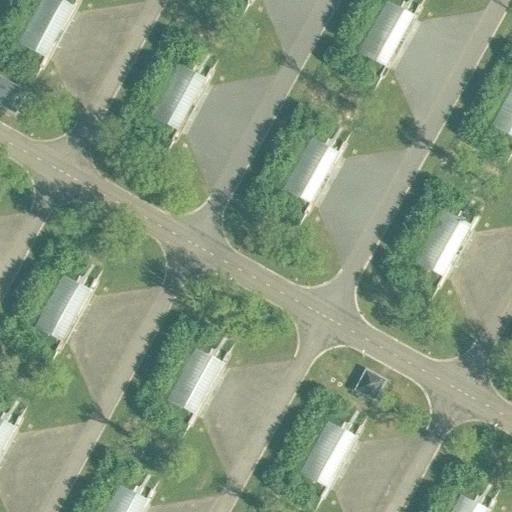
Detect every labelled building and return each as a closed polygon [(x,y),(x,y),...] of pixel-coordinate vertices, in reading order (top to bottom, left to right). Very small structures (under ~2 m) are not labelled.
[(72,12),(51,0),(43,0),(17,48),(44,63),(72,12)] [(412,19),(385,4),(356,56),(383,71),(412,19)] [(204,84),(177,69),(149,121),(176,135),(204,84)] [(26,96),(0,81),(0,109),(14,117),(26,96)] [(511,86),(489,129),(511,141),(511,86)] [(336,157),(309,142),(281,193),(308,208),(336,157)] [(469,229),(442,214),(413,266),(440,281),(469,229)] [(89,294),(62,279),(33,331),(60,345),(89,294)] [(221,367),(194,352),(166,403),(193,418),(221,367)] [(385,383),(365,373),(354,394),(374,404),(385,383)] [(0,455),(13,431),(0,423),(0,455)] [(353,439),(326,424),(298,476),(325,491),(353,439)] [(141,511),(146,504),(119,489),(105,511),(141,511)] [(485,511),(460,498),(452,511),(485,511)]
